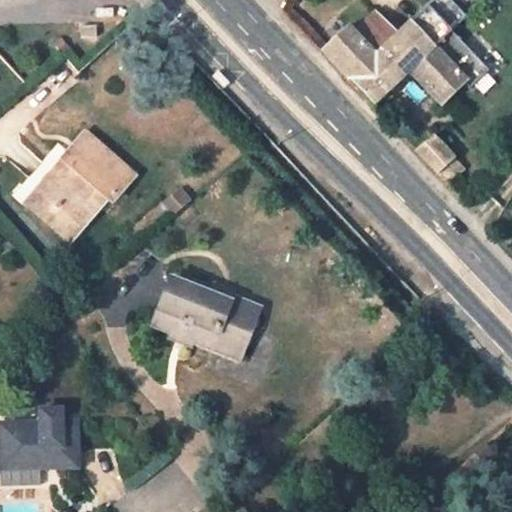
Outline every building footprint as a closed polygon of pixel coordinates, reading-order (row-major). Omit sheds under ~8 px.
[(482,64),(452,33),(467,19),(449,0),(436,0),(398,37),(350,82),(373,107),(410,72),(442,105),(465,83),(464,81),(482,64)] [(352,33),(347,29),(323,53),(350,82),(398,37),(374,12),(352,33)] [(489,73),(482,64),(464,81),(465,83),(471,89),(489,73)] [(113,193),(116,195),(132,177),(84,135),(38,189),(83,227),(113,193)] [(465,172),(433,139),(417,154),(448,187),(465,172)] [(24,204),(70,242),(83,227),(38,189),(24,204)] [(179,191),(164,204),(175,216),(189,203),(179,191)] [(238,360),(258,310),(191,284),(189,288),(170,281),(151,328),(171,336),(169,340),(190,348),(191,343),(238,360)] [(79,467),(77,421),(63,420),(63,409),(40,410),(40,422),(0,422),(0,445),(1,468),(79,467)] [(462,465),(483,488),(494,478),(480,463),(491,455),(483,446),(462,465)] [(419,482),(400,499),(410,510),(429,493),(419,482)]
